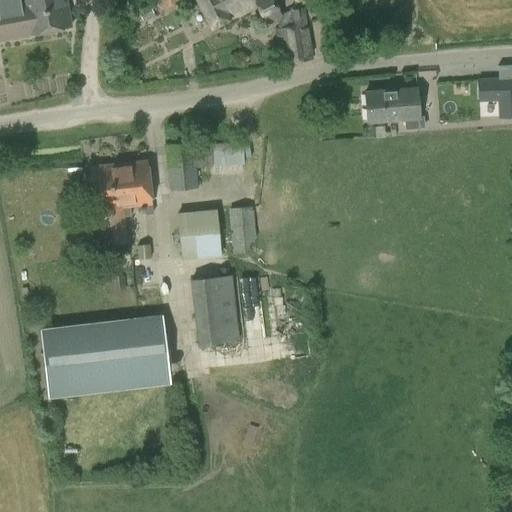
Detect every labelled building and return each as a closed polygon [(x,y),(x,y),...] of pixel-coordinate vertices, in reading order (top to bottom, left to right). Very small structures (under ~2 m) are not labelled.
[(0,0),(0,39),(27,34),(70,26),(64,0),(0,0)] [(194,0),(211,30),(255,5),(266,26),(274,22),(280,65),(312,61),(305,8),(280,11),(273,0),(194,0)] [(115,32),(125,28),(121,19),(112,23),(115,32)] [(511,63),(498,65),(498,77),(478,78),(479,99),(498,99),(499,116),(511,115),(511,63)] [(367,124),(418,119),(415,87),(364,91),(367,124)] [(196,188),(194,169),(192,146),(191,142),(165,145),(170,190),(196,188)] [(240,144),(192,146),(194,169),(212,168),(212,166),(241,164),(240,144)] [(151,203),(147,159),(88,166),(96,244),(124,241),(120,207),(151,203)] [(252,210),(251,206),(227,208),(232,253),(257,251),(253,210),(252,210)] [(220,256),(215,210),(177,213),(182,260),(220,256)] [(150,258),(148,245),(137,246),(138,259),(150,258)] [(125,290),(124,274),(111,276),(112,291),(125,290)] [(238,340),(231,274),(189,279),(196,345),(238,340)] [(40,332),(47,394),(168,380),(161,318),(40,332)]
